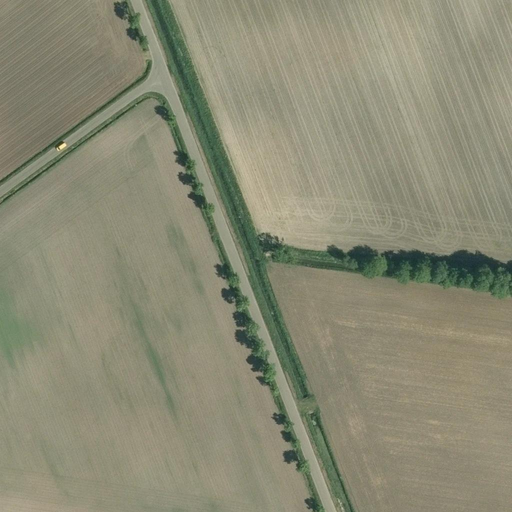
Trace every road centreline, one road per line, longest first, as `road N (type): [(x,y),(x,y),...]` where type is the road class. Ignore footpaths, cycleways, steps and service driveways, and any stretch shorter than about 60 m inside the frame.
road 1 (unclassified): [(329,511),(162,72)]
road 2 (unclassified): [(0,191),(162,72)]
